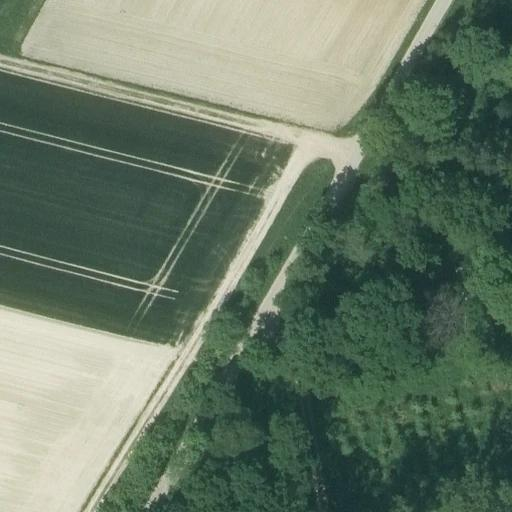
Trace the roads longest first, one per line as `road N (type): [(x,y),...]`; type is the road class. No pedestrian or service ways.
road 1 (unclassified): [(157,511),(443,0)]
road 2 (track): [(314,141),(91,511)]
road 3 (track): [(356,154),(0,60)]
road 4 (track): [(266,322),(279,336),(322,511)]
